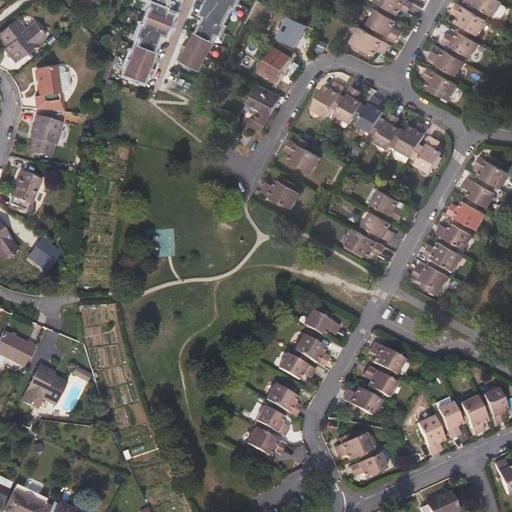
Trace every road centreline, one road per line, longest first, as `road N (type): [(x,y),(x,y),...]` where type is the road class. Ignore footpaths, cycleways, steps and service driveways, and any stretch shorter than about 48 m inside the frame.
road 1 (residential): [(391,87),(342,63),(315,70),(244,190)]
road 2 (residential): [(368,319),(474,133)]
road 3 (residential): [(344,511),(310,430),(368,319)]
road 4 (residential): [(368,319),(436,353),(460,349),(511,378)]
road 5 (residential): [(468,458),(350,511)]
